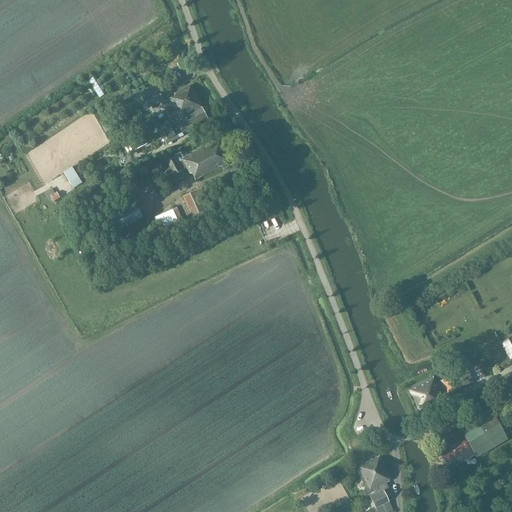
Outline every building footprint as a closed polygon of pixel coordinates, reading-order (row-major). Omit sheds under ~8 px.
[(139,92),(143,101),(159,94),(155,84),(139,92)] [(162,103),(169,116),(166,117),(167,119),(199,102),(190,86),(174,94),(175,96),(162,103)] [(146,108),(157,103),(155,99),(144,104),(146,108)] [(208,119),(199,102),(167,119),(168,121),(157,127),(166,145),(172,142),(179,138),(177,135),(208,119)] [(104,132),(109,129),(105,123),(100,126),(104,132)] [(128,154),(147,145),(141,133),(131,138),(132,139),(122,144),(128,154)] [(223,169),(232,165),(218,139),(184,157),(181,152),(171,157),(172,159),(162,165),(164,170),(169,168),(173,175),(168,178),(171,184),(183,177),(181,172),(186,168),(190,175),(192,174),(195,180),(221,166),(223,169)] [(78,177),(71,167),(63,172),(69,182),(78,177)] [(138,186),(143,201),(152,199),(147,183),(138,186)] [(197,228),(211,222),(206,211),(200,199),(205,197),(201,188),(183,197),(194,223),(183,228),(186,234),(197,228)] [(139,200),(133,189),(126,192),(131,203),(139,200)] [(135,204),(109,218),(116,232),(143,218),(135,204)] [(184,224),(177,207),(172,209),(172,210),(154,219),(162,236),(180,227),(180,226),(184,224)] [(267,226),(275,221),(272,217),(265,221),(267,226)] [(511,360),(511,336),(501,343),(511,361),(511,360)] [(446,395),(473,383),(466,369),(440,381),(446,395)] [(440,398),(443,397),(438,384),(436,385),(433,377),(407,389),(419,415),(443,404),(440,398)] [(476,458),(507,440),(489,410),(458,428),(460,432),(436,446),(444,460),(450,469),(474,455),(476,458)] [(355,468),(371,500),(360,505),(363,511),(388,511),(392,510),(380,486),(389,481),(386,475),(387,474),(379,457),(355,468)]
